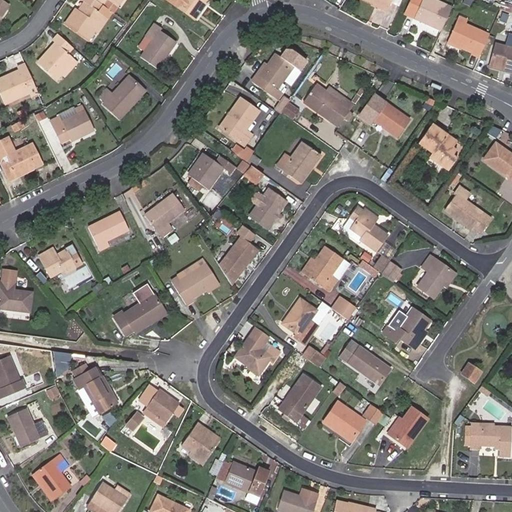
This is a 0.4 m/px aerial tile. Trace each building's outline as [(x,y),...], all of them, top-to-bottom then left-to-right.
[(0,0),(0,16),(10,3),(4,0),(0,0)] [(103,5),(96,0),(83,0),(84,1),(79,9),(76,7),(65,23),(89,40),(95,31),(106,16),(98,11),(103,5)] [(195,8),(200,0),(167,0),(193,18),(198,10),(195,8)] [(205,1),(203,0),(200,0),(195,8),(198,10),(205,1)] [(369,0),(368,0),(368,3),(367,5),(382,12),(384,6),(369,0)] [(412,17),(440,29),(450,5),(438,0),(409,0),(404,14),(412,17)] [(106,16),(95,31),(100,34),(111,19),(106,16)] [(444,41),(476,55),(487,32),(465,22),(455,18),(444,41)] [(160,26),(152,20),(141,36),(150,41),(139,57),(156,69),(175,42),(158,30),(160,26)] [(73,48),(58,34),(52,40),(55,42),(37,61),(56,79),(60,74),(74,60),(67,53),(73,48)] [(511,48),(491,44),(487,63),(502,67),(501,71),(511,73),(511,48)] [(266,66),(252,85),(274,101),(280,93),(275,89),(292,67),(275,54),(266,66)] [(74,60),(60,74),(65,77),(78,63),(74,60)] [(36,93),(24,62),(17,65),(18,68),(0,75),(0,96),(3,102),(9,100),(27,92),(29,96),(36,93)] [(249,82),(252,85),(266,66),(263,63),(249,82)] [(117,120),(143,91),(126,75),(112,92),(107,88),(98,97),(104,102),(101,105),(117,120)] [(284,82),(279,89),(285,93),(290,86),(284,82)] [(326,93),(318,86),(305,104),(337,129),(356,105),(345,98),(341,103),(326,93)] [(80,87),(75,90),(84,103),(89,100),(80,87)] [(330,87),(326,93),(341,103),(345,98),(330,87)] [(11,104),(29,97),(29,96),(27,92),(9,100),(11,104)] [(273,111),(278,115),(281,111),(287,102),(289,100),(284,96),(273,111)] [(409,122),(372,96),(356,117),(368,126),(371,122),(396,139),(409,122)] [(239,98),(217,128),(241,146),(250,134),(244,130),(258,112),(239,98)] [(287,102),(281,111),(293,119),(299,110),(287,102)] [(94,130),(84,110),(82,104),(74,108),(76,112),(60,119),(58,114),(49,118),(60,142),(69,138),(71,140),(94,130)] [(22,122),(12,126),(14,132),(25,128),(22,122)] [(449,154),(453,148),(457,141),(432,124),(417,145),(429,153),(439,160),(435,165),(447,173),(456,160),(453,157),(449,154)] [(7,158),(13,171),(15,175),(43,163),(32,142),(15,151),(8,137),(0,140),(0,160),(0,161),(7,158)] [(306,166),(316,152),(302,142),(291,158),(281,171),(300,184),(310,169),(306,166)] [(511,157),(493,145),(482,161),(511,181),(511,157)] [(247,147),(239,158),(245,163),(253,151),(247,147)] [(457,151),(453,148),(449,154),(453,157),(457,151)] [(262,158),(253,151),(245,163),(252,168),(254,170),(262,158)] [(320,155),(316,152),(306,166),(310,169),(320,155)] [(275,167),(281,171),(291,158),(285,153),(275,167)] [(439,160),(429,153),(426,158),(435,165),(439,160)] [(203,154),(187,175),(206,190),(221,170),(229,175),(234,168),(219,156),(214,163),(203,154)] [(7,174),(13,171),(7,158),(0,161),(7,174)] [(242,162),(236,170),(244,176),(250,168),(242,162)] [(262,175),(254,170),(252,168),(245,176),(255,184),(262,175)] [(286,203),(268,190),(249,218),(267,230),(286,203)] [(470,198),(459,190),(454,198),(457,200),(446,216),(471,234),(473,230),(482,237),(492,222),(466,205),(470,198)] [(174,195),(145,216),(162,240),(173,232),(169,226),(187,213),(174,195)] [(369,225),(374,218),(361,209),(360,212),(353,207),(345,219),(350,223),(341,236),(353,244),(357,239),(374,251),(384,235),(369,225)] [(121,215),(90,229),(100,253),(111,248),(108,243),(130,233),(121,215)] [(233,286),(259,250),(241,237),(220,267),(233,286)] [(315,261),(305,275),(328,291),(336,279),(330,275),(341,260),(324,247),(315,261)] [(37,259),(40,263),(54,255),(52,251),(37,259)] [(54,255),(40,263),(49,282),(64,274),(65,275),(82,266),(74,252),(66,256),(65,253),(56,258),(54,255)] [(424,275),(435,261),(430,257),(419,272),(424,275)] [(301,272),(305,275),(315,261),(311,258),(301,272)] [(379,258),(372,268),(378,272),(386,262),(379,258)] [(341,260),(330,275),(336,279),(338,280),(349,265),(341,260)] [(451,272),(435,261),(424,275),(414,288),(432,300),(442,286),(451,272)] [(206,262),(200,266),(203,271),(209,268),(206,262)] [(400,270),(389,262),(381,274),(392,282),(394,280),(398,274),(400,270)] [(172,284),(187,309),(195,304),(193,301),(206,292),(219,284),(209,268),(203,271),(200,266),(172,284)] [(455,275),(451,272),(442,286),(446,289),(455,275)] [(18,284),(3,282),(0,301),(0,309),(31,313),(33,293),(17,291),(18,284)] [(221,288),(219,284),(206,292),(208,296),(221,288)] [(117,285),(101,295),(105,301),(121,290),(117,285)] [(133,336),(149,326),(147,323),(164,313),(153,296),(123,315),(121,313),(112,319),(123,338),(131,333),(133,336)] [(347,321),(355,310),(339,298),(331,309),(347,321)] [(292,315),(284,327),(295,335),(292,340),(301,346),(315,328),(308,323),(316,313),(300,300),(291,314),(292,315)] [(429,322),(411,310),(396,331),(392,327),(386,335),(397,343),(400,340),(413,350),(417,344),(414,342),(422,331),(429,322)] [(147,323),(149,326),(150,328),(166,318),(164,313),(147,323)] [(282,326),(284,327),(292,315),(291,314),(282,326)] [(253,327),(232,358),(255,374),(266,359),(271,363),(278,353),(262,342),(266,336),(253,327)] [(425,334),(422,331),(414,342),(417,344),(425,334)] [(389,369),(350,341),(338,358),(377,386),(389,369)] [(316,366),(324,355),(313,347),(305,358),(316,366)] [(328,358),(324,355),(316,366),(320,369),(328,358)] [(0,388),(1,391),(0,390),(0,391),(3,399),(24,390),(21,382),(19,383),(8,358),(0,361),(0,388)] [(457,376),(470,385),(476,375),(464,366),(457,376)] [(101,415),(118,405),(103,379),(101,380),(95,369),(72,382),(78,393),(86,388),(101,415)] [(302,374),(275,412),(292,424),(319,386),(302,374)] [(101,415),(86,388),(78,393),(92,420),(101,415)] [(490,395),(481,388),(478,392),(487,399),(490,395)] [(54,390),(44,395),(48,403),(58,399),(54,390)] [(159,394),(158,393),(149,408),(142,417),(163,431),(167,425),(179,409),(179,408),(180,407),(160,393),(159,394)] [(364,422),(337,404),(323,424),(350,443),(364,422)] [(375,425),(383,415),(370,406),(363,416),(375,425)] [(393,417),(381,432),(405,449),(426,421),(410,410),(401,422),(393,417)] [(34,426),(28,411),(8,419),(21,449),(48,438),(41,423),(34,426)] [(144,421),(137,415),(124,429),(132,436),(144,421)] [(497,447),(497,452),(497,457),(508,457),(509,428),(492,427),(478,427),(478,424),(470,423),(470,427),(465,426),(464,438),(464,446),(493,447),(497,447)] [(205,435),(207,433),(198,427),(182,450),(191,456),(189,458),(204,468),(220,445),(205,435)] [(221,443),(207,433),(205,435),(220,445),(221,443)] [(33,474),(53,502),(68,490),(58,476),(67,469),(57,456),(33,474)] [(252,488),(262,491),(269,473),(259,470),(257,474),(233,465),(226,485),(250,494),(252,488)] [(119,511),(127,500),(113,492),(101,484),(84,510),(88,511),(119,511)] [(116,487),(113,492),(127,500),(130,496),(116,487)] [(259,497),(262,491),(252,488),(250,494),(259,497)] [(277,511),(310,511),(316,497),(300,491),(298,497),(283,492),(276,511),(277,511)] [(186,511),(157,498),(150,511),(186,511)] [(376,511),(336,503),(334,511),(376,511)]
